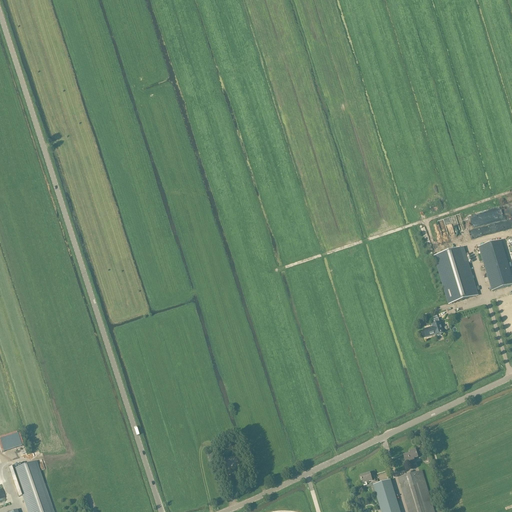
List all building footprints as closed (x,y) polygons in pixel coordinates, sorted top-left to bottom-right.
[(492,292),(511,285),(511,280),(500,242),(479,248),(492,292)] [(448,305),(478,296),(464,247),(433,257),(448,305)] [(441,334),(443,334),(440,323),(439,323),(438,319),(434,320),(435,324),(432,326),(433,327),(423,330),(425,338),(435,335),(435,336),(437,335),(437,336),(439,337),(441,336),(441,335),(441,334)] [(414,459),(418,458),(415,450),(409,452),(410,454),(403,456),(406,465),(415,462),(414,459)] [(53,511),(37,461),(13,469),(27,511),(53,511)] [(398,478),(404,499),(408,511),(434,511),(422,471),(398,478)] [(372,482),(375,481),(374,476),(371,477),(370,474),(360,476),(362,484),(372,481),(372,482)] [(394,492),(390,481),(373,486),(377,497),(394,492)]
